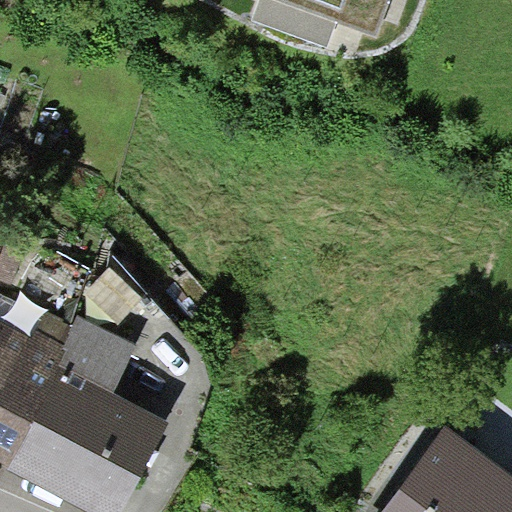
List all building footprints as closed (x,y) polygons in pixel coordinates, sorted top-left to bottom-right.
[(349,0),(348,4),(377,18),(385,0),(349,0)] [(0,229),(0,281),(11,286),(28,241),(0,229)] [(85,324),(71,351),(10,471),(7,476),(74,511),(123,511),(167,431),(107,399),(134,350),(85,324)] [(0,465),(10,471),(71,351),(37,332),(31,341),(0,326),(0,465)] [(449,441),(393,511),(511,511),(511,489),(479,464),(449,441)]
